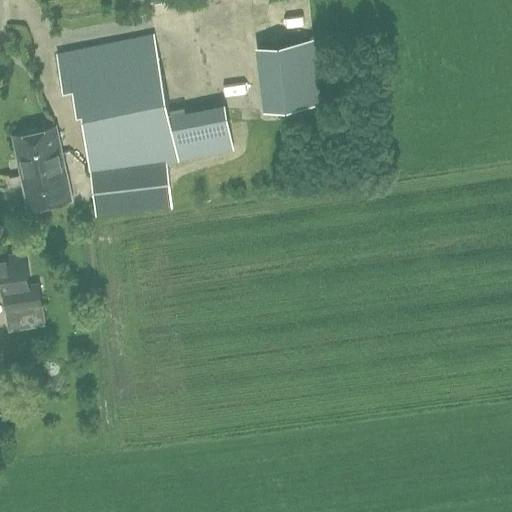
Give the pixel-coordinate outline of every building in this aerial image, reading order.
[(154,34),(58,53),(64,87),(74,86),(78,109),(83,108),(96,213),(172,205),(170,189),(169,180),(167,160),(178,158),(179,159),(234,148),(224,105),(183,113),(170,116),(169,110),(154,34)] [(264,110),(322,103),(316,42),(257,50),(264,110)] [(66,172),(56,125),(12,134),(22,182),(66,172)] [(66,172),(22,182),(28,210),(72,200),(66,172)] [(29,285),(23,252),(4,255),(4,258),(0,259),(0,295),(4,294),(7,311),(41,305),(38,283),(29,285)]
